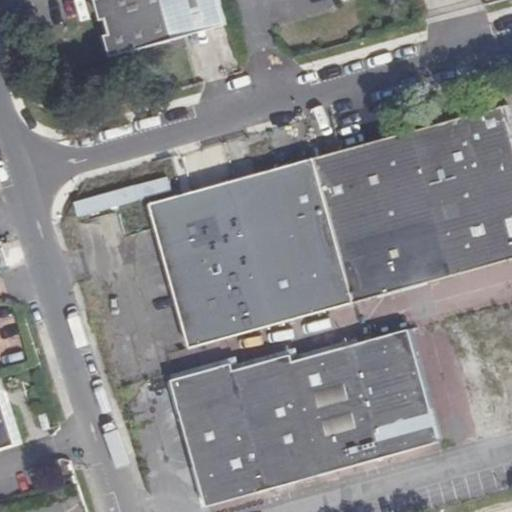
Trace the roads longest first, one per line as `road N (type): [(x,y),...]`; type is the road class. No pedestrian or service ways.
road 1 (unclassified): [(16,177),(511,42)]
road 2 (unclassified): [(124,511),(16,177)]
road 3 (unknown): [(511,458),(298,511)]
